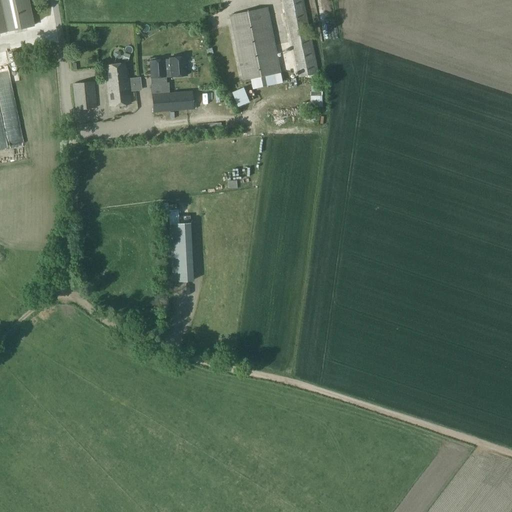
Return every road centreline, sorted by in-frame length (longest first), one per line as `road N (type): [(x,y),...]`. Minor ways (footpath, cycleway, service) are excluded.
road 1 (track): [(511,455),(318,389),(161,347),(63,289),(0,343)]
road 2 (unclassified): [(63,289),(70,150),(53,0)]
